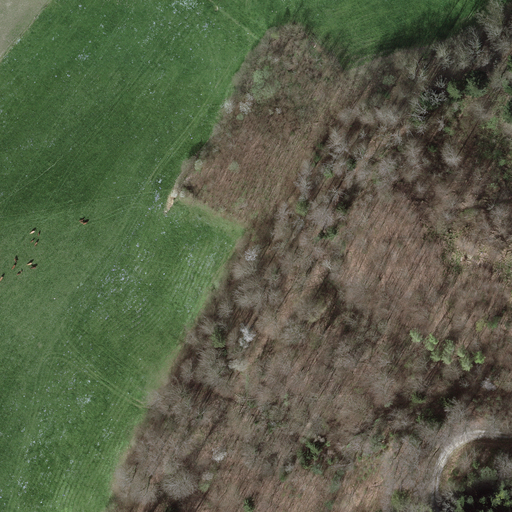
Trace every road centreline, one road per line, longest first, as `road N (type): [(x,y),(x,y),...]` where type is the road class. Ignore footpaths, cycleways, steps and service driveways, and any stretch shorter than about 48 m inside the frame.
road 1 (track): [(140,511),(151,486),(218,416),(243,368),(314,283),(330,220),(359,162),(395,132),(461,111),(511,71)]
road 2 (track): [(435,511),(437,462),(450,444),(471,434),(511,434)]
